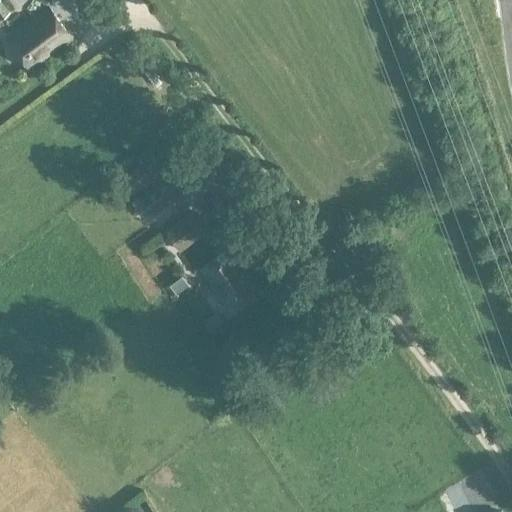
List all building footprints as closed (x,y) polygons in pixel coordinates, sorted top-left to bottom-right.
[(0,0),(0,17),(9,11),(0,0)] [(5,36),(29,69),(72,37),(49,5),(5,36)] [(138,193),(153,214),(180,194),(166,174),(138,193)] [(178,246),(181,244),(201,229),(188,212),(165,228),(178,246)] [(259,284),(232,246),(200,269),(228,307),(259,284)] [(225,325),(217,313),(203,322),(211,334),(225,325)] [(219,397),(229,390),(217,373),(206,382),(218,398),(219,397)] [(236,401),(229,390),(219,397),(227,408),(236,401)]
